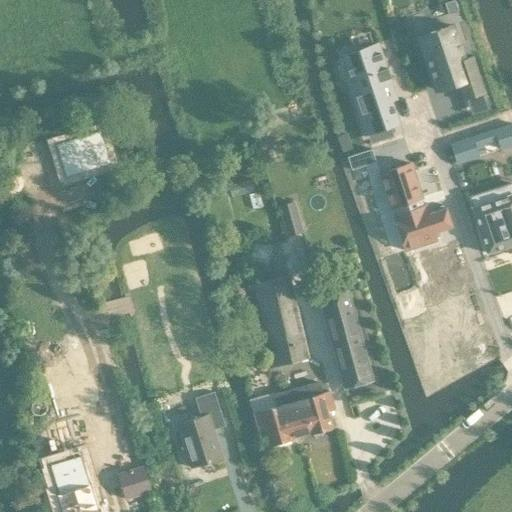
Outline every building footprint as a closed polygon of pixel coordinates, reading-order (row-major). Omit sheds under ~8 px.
[(453,0),(444,3),(444,4),(446,4),(449,14),(447,14),(448,15),(457,12),(453,0)] [(430,48),(425,50),(438,91),(457,85),(461,98),(462,101),(484,94),(488,107),(489,107),(472,56),(463,59),(461,53),(459,54),(455,44),(457,44),(451,26),(429,33),(426,34),(430,48)] [(377,45),(343,57),(350,77),(350,78),(358,76),(362,88),(351,92),(365,134),(366,133),(389,125),(391,125),(395,124),(397,123),(396,121),(389,100),(395,98),(388,79),(385,69),(377,45)] [(497,139),(500,149),(511,145),(511,124),(450,145),(456,164),(477,157),(474,147),(497,139)] [(79,139),(79,138),(69,141),(69,142),(57,146),(59,153),(58,153),(63,169),(64,168),(66,175),(78,172),(87,170),(87,169),(92,167),(92,168),(100,166),(100,165),(104,164),(109,163),(105,150),(104,151),(103,147),(104,147),(103,143),(102,143),(100,137),(101,137),(99,132),(96,133),(97,134),(93,135),(93,134),(82,137),(82,138),(79,139)] [(346,134),(337,137),(342,152),(351,149),(346,134)] [(347,157),(351,170),(375,162),(371,149),(347,157)] [(404,251),(436,240),(433,232),(451,227),(445,208),(427,214),(424,206),(422,207),(420,198),(422,198),(410,163),(379,173),(390,208),(392,207),(395,216),(393,216),(404,251)] [(468,196),(472,208),(471,208),(486,254),(511,245),(511,192),(509,183),(468,196)] [(293,203),(278,207),(286,236),(301,232),(293,203)] [(138,244),(128,247),(133,266),(143,263),(138,244)] [(267,266),(271,249),(251,244),(247,262),(267,266)] [(268,369),(281,365),(268,314),(296,307),(288,275),(248,286),(268,369)] [(321,290),(323,299),(320,300),(344,387),(371,380),(347,293),(343,294),(341,284),(321,290)] [(308,358),(296,307),(268,314),(281,365),(308,358)] [(103,345),(88,348),(92,369),(107,366),(103,345)] [(55,356),(58,368),(84,362),(81,349),(55,356)] [(90,361),(52,372),(65,417),(103,406),(90,361)] [(287,391),(300,435),(310,432),(310,434),(332,427),(327,411),(334,410),(329,392),(320,394),(317,382),(287,391)] [(300,435),(287,391),(273,395),(277,407),(253,413),(259,431),(265,430),(269,445),(291,439),(291,437),(300,435)] [(190,468),(222,458),(213,430),(224,426),(213,392),(194,398),(200,417),(176,425),(190,468)] [(142,467),(141,467),(136,452),(116,458),(121,473),(117,474),(125,499),(150,492),(142,467)] [(80,455),(48,464),(52,479),(57,493),(55,494),(60,511),(100,511),(99,508),(96,509),(80,455)]
